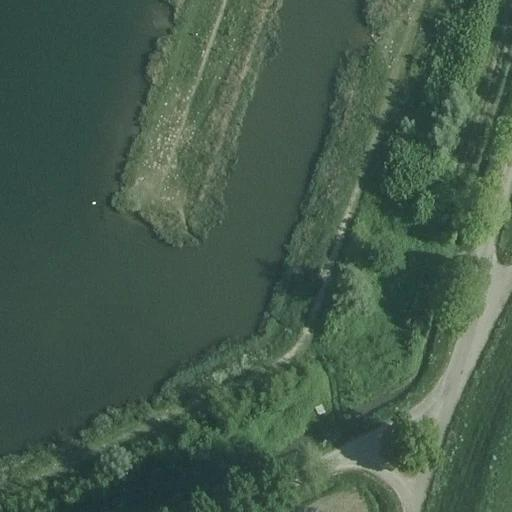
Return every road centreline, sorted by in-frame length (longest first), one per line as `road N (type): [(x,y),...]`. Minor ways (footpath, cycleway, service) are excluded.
road 1 (unclassified): [(457,365),(511,164)]
road 2 (unclassified): [(227,511),(351,454)]
